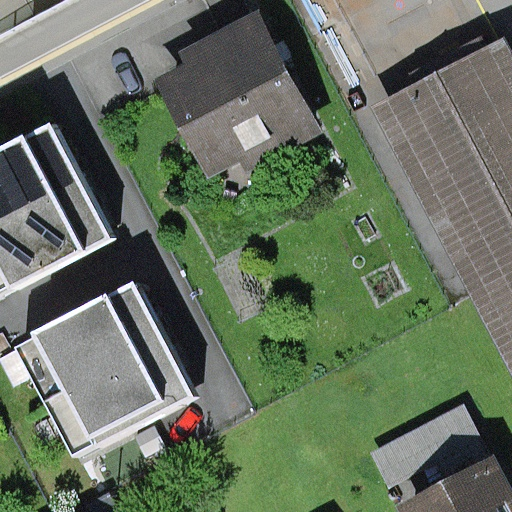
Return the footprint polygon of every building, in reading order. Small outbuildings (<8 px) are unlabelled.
[(187,63),(161,78),(207,180),(240,162),(246,171),(326,134),(260,11),(183,51),(187,63)] [(511,57),(505,44),(380,109),(511,364),(511,57)] [(0,161),(0,232),(99,181),(69,125),(0,161)] [(130,238),(99,181),(0,232),(0,277),(11,298),(130,238)] [(36,344),(66,400),(183,338),(153,282),(36,344)] [(214,395),(183,338),(66,400),(95,456),(214,395)] [(511,511),(511,449),(484,396),(387,448),(420,511),(511,511)]
